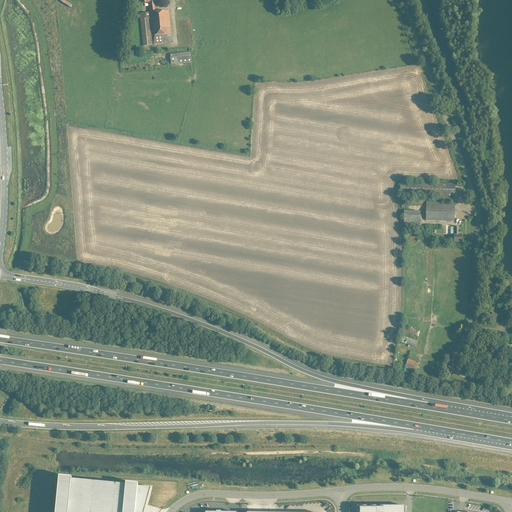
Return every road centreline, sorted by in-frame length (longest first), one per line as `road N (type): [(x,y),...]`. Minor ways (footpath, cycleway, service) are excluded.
road 1 (motorway): [(427,406),(319,377),(155,308),(0,276)]
road 2 (unclassified): [(511,382),(455,367),(474,303),(477,205),(402,0)]
road 3 (motorway): [(427,406),(0,339)]
road 4 (motorway): [(0,360),(413,425)]
road 5 (motorway): [(0,422),(413,425)]
road 6 (residential): [(340,490),(205,493),(170,511)]
road 7 (residential): [(511,501),(426,488),(340,490)]
road 8 (primary): [(0,245),(0,100)]
